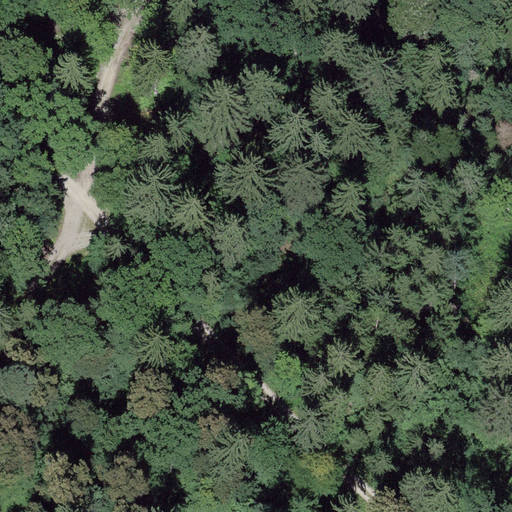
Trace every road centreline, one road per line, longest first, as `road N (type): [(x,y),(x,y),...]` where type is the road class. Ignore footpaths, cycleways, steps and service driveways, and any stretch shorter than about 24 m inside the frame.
road 1 (track): [(398,511),(129,260),(0,95)]
road 2 (track): [(0,383),(81,191)]
road 3 (track): [(162,0),(81,191)]
road 4 (track): [(0,33),(62,37),(142,0)]
